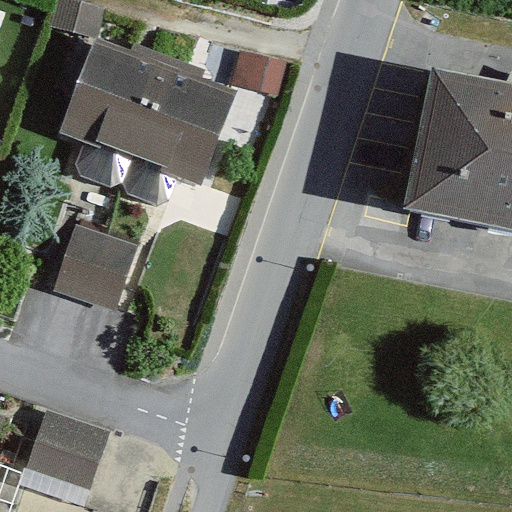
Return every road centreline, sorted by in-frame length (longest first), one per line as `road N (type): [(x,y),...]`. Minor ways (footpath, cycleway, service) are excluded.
road 1 (residential): [(222,434),(370,0)]
road 2 (residential): [(222,434),(0,356)]
